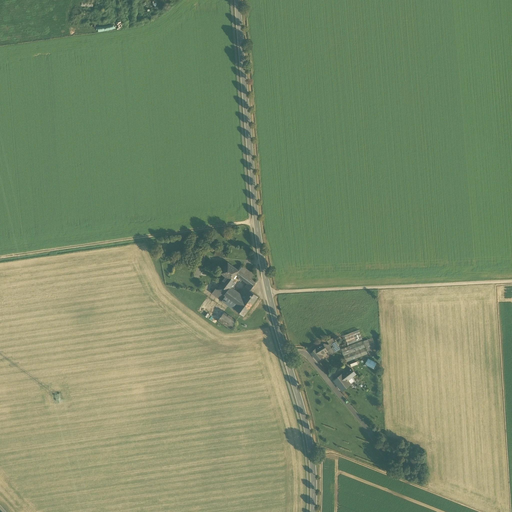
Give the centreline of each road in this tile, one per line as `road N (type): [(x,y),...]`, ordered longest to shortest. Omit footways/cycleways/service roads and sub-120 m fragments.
road 1 (tertiary): [(286,357),(256,222),(237,0)]
road 2 (track): [(0,257),(256,222)]
road 3 (track): [(511,280),(268,291)]
road 4 (tertiary): [(312,511),(308,430),(286,357)]
road 5 (residential): [(286,357),(306,355),(372,435)]
